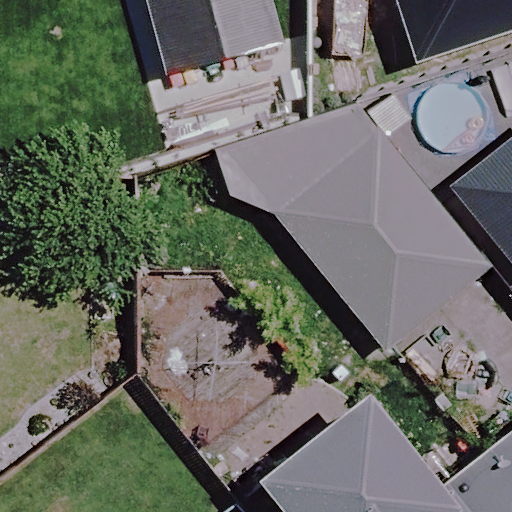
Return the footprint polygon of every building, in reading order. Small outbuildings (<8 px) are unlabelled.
[(277,50),(265,0),(143,0),(162,78),(277,50)] [(312,0),(312,33),(371,34),(371,0),(312,0)] [(482,270),(350,108),(220,152),(382,351),(482,270)] [(15,194),(0,194),(0,240),(15,240),(15,194)] [(511,511),(511,436),(443,493),(374,408),(267,495),(280,511),(511,511)]
